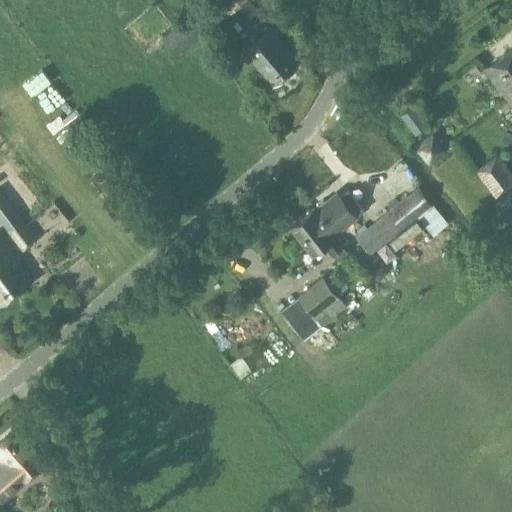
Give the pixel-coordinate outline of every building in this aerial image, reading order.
[(208,0),(162,39),(176,56),(244,0),(208,0)] [(223,40),(232,32),(225,22),(215,30),(223,40)] [(270,29),(243,51),(273,87),(299,64),(270,29)] [(511,47),(484,69),(511,106),(511,47)] [(37,100),(48,122),(70,110),(59,88),(37,100)] [(416,132),(426,124),(413,106),(402,114),(416,132)] [(69,156),(80,147),(58,120),(47,129),(69,156)] [(428,162),(442,151),(430,137),(417,148),(428,162)] [(78,174),(92,167),(85,153),(71,159),(78,174)] [(475,171),(496,197),(511,185),(511,172),(497,154),(475,171)] [(418,186),(356,236),(371,254),(372,254),(376,259),(408,232),(405,227),(433,204),(418,186)] [(0,219),(24,251),(39,241),(0,189),(0,219)] [(328,227),(334,234),(336,233),(363,211),(347,191),(341,196),(338,193),(327,201),(323,200),(317,205),(318,209),(316,210),(315,210),(323,220),(316,225),(322,232),(328,227)] [(511,227),(511,191),(495,205),(511,227)] [(314,208),(291,227),(312,255),(324,245),(337,261),(347,252),(342,246),(344,244),(336,233),(334,234),(328,227),(322,232),(316,225),(323,220),(315,210),(316,210),(314,208)] [(0,236),(0,304),(33,280),(0,236)] [(322,276),(298,296),(299,297),(322,326),(347,307),(322,276)] [(21,482),(46,461),(18,428),(0,443),(0,459),(4,464),(0,466),(0,498),(2,501),(23,484),(21,482)]
